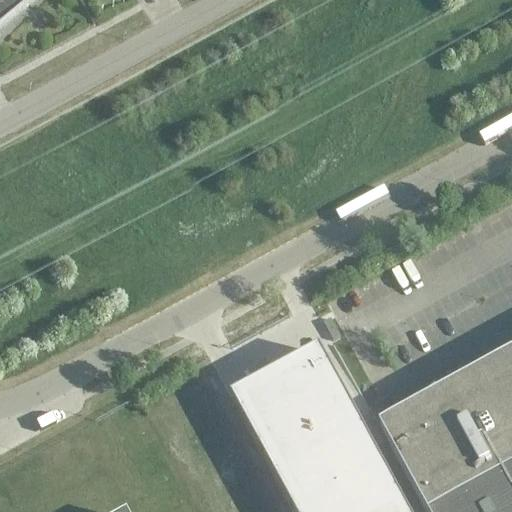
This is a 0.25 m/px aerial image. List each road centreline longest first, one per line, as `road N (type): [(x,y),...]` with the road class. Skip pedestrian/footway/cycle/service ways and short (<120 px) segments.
road 1 (tertiary): [(66,379),(511,136)]
road 2 (unclassified): [(0,132),(239,0)]
